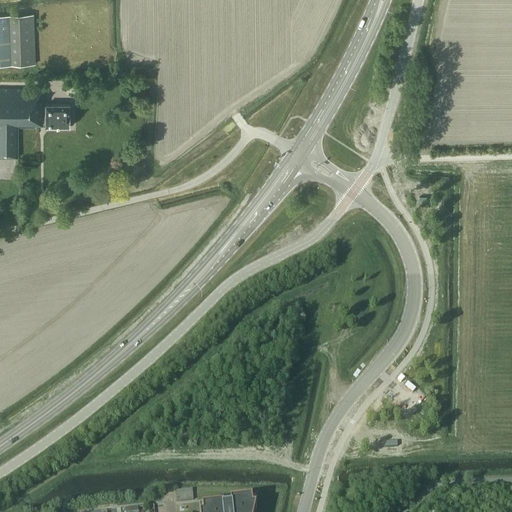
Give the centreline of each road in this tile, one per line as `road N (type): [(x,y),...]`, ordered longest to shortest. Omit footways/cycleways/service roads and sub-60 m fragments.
road 1 (unclassified): [(0,473),(90,409),(231,281),(311,239),(354,191)]
road 2 (tertiary): [(302,511),(330,428),(408,324),(414,293),(410,256),(391,224),(354,191)]
road 3 (unclassified): [(0,233),(187,186),(254,133),(291,151)]
road 4 (primary): [(291,151),(140,335)]
road 5 (primary): [(140,335),(229,253),(299,165)]
road 6 (primary): [(0,445),(140,335)]
road 7 (primary): [(372,0),(291,151)]
road 8 (primary): [(308,151),(388,0)]
road 9 (unclassified): [(376,156),(418,0)]
road 10 (unclassified): [(511,156),(376,156)]
